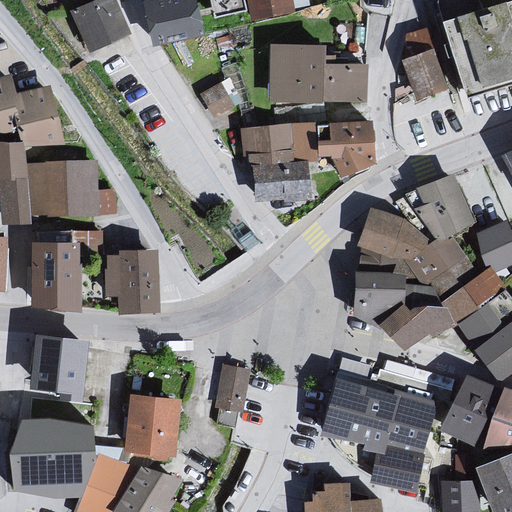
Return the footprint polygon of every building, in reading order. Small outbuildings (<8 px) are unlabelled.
[(118,0),(102,8),(75,16),(95,60),(118,52),(136,41),(119,0),(118,0)] [(202,0),(186,0),(151,10),(159,45),(165,53),(212,42),(216,35),(202,0)] [(247,0),(250,30),(297,23),(299,16),(311,14),(308,0),(247,0)] [(440,8),(470,99),(511,84),(511,0),(441,0),(441,1),(440,8)] [(427,21),(397,33),(420,94),(451,82),(427,21)] [(332,47),(276,46),(274,103),(372,104),(373,67),(333,66),(332,47)] [(16,81),(0,84),(0,141),(22,136),(29,150),(31,159),(69,158),(68,126),(53,95),(20,100),(16,81)] [(312,128),(314,160),(335,159),(344,178),(373,165),(370,124),(312,128)] [(312,128),(243,133),(245,154),(253,153),(254,165),(256,164),(304,161),(314,160),(312,128)] [(0,145),(0,181),(2,181),(5,227),(35,227),(36,215),(33,166),(31,159),(29,150),(0,145)] [(304,161),(256,164),(259,200),(307,197),(304,161)] [(98,167),(33,166),(36,215),(116,214),(115,195),(99,193),(98,167)] [(460,178),(423,190),(428,209),(438,206),(455,239),(463,251),(480,243),(478,236),(482,234),(460,178)] [(428,209),(409,213),(424,231),(435,245),(455,239),(438,206),(428,209)] [(375,210),(361,249),(404,265),(411,274),(419,286),(435,288),(443,299),(479,279),(463,251),(455,239),(435,245),(424,231),(375,210)] [(482,234),(478,236),(480,243),(487,272),(492,270),(499,277),(511,270),(511,229),(509,223),(482,234)] [(0,291),(14,292),(12,236),(0,235),(0,291)] [(82,246),(36,246),(33,307),(88,311),(88,265),(82,265),(82,246)] [(404,265),(361,249),(357,318),(385,328),(410,306),(411,274),(404,265)] [(159,255),(126,253),(112,256),(106,299),(122,299),(123,316),(165,315),(159,255)] [(487,272),(479,279),(443,299),(457,324),(479,351),(509,331),(492,305),(504,286),(499,277),(492,270),(487,272)] [(419,286),(411,274),(410,306),(426,317),(432,335),(457,330),(457,324),(443,299),(435,288),(419,286)] [(426,317),(410,306),(385,328),(410,351),(432,335),(426,317)] [(511,373),(511,328),(509,331),(479,351),(502,382),(511,373)] [(86,344),(40,340),(33,390),(62,394),(61,401),(81,403),(86,344)] [(247,372),(223,367),(219,406),(241,410),(247,372)] [(467,379),(446,434),(487,459),(510,393),(467,379)] [(342,380),(325,436),(364,452),(371,442),(426,459),(438,412),(342,380)] [(511,393),(510,393),(487,459),(483,468),(511,458),(511,393)] [(189,402),(136,395),(128,456),(181,463),(189,402)] [(91,427),(10,431),(11,494),(81,485),(91,427)] [(426,459),(371,442),(374,483),(420,495),(426,459)] [(117,511),(132,491),(128,456),(95,454),(81,485),(76,511),(117,511)] [(511,511),(511,458),(483,468),(497,511),(511,511)] [(177,511),(191,496),(148,467),(132,491),(117,511),(177,511)] [(440,509),(478,510),(479,472),(440,471),(440,509)] [(384,511),(384,502),(358,503),(355,486),(329,485),(321,492),(310,503),(310,511),(384,511)]
